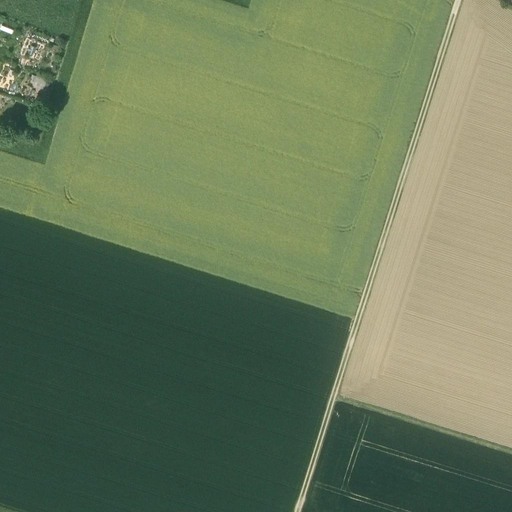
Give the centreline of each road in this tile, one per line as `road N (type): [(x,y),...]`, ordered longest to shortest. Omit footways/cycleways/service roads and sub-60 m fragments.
road 1 (track): [(297,511),(458,0)]
road 2 (track): [(333,398),(511,453)]
